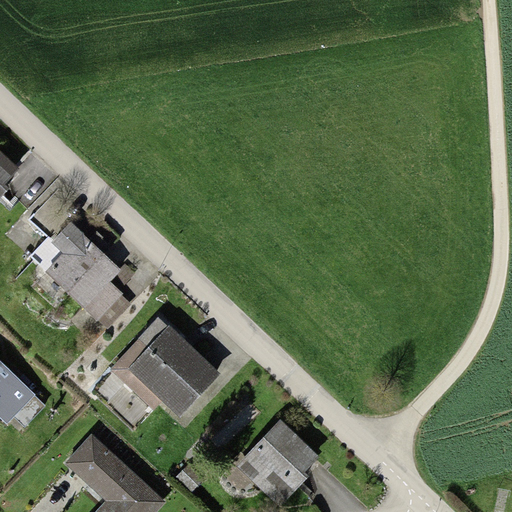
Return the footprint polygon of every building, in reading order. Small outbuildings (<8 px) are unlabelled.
[(0,163),(0,198),(3,195),(0,192),(0,181),(9,172),(0,163)] [(61,263),(47,278),(94,323),(117,299),(105,288),(114,279),(64,233),(48,250),(61,263)] [(165,339),(128,377),(174,421),(210,383),(165,339)] [(29,399),(0,373),(0,424),(3,428),(29,399)] [(276,431),(236,474),(271,507),(311,464),(276,431)] [(156,511),(159,509),(89,443),(65,468),(107,507),(102,511),(156,511)] [(188,471),(176,482),(188,495),(200,484),(188,471)]
